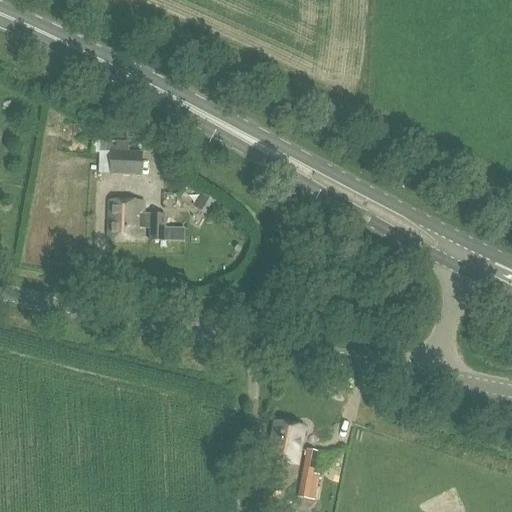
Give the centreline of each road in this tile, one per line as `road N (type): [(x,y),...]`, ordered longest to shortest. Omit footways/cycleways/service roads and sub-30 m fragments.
road 1 (unclassified): [(430,376),(0,293)]
road 2 (secondary): [(296,166),(0,15)]
road 3 (secondary): [(296,166),(312,187),(465,270)]
road 4 (secondary): [(472,246),(322,169),(296,166)]
